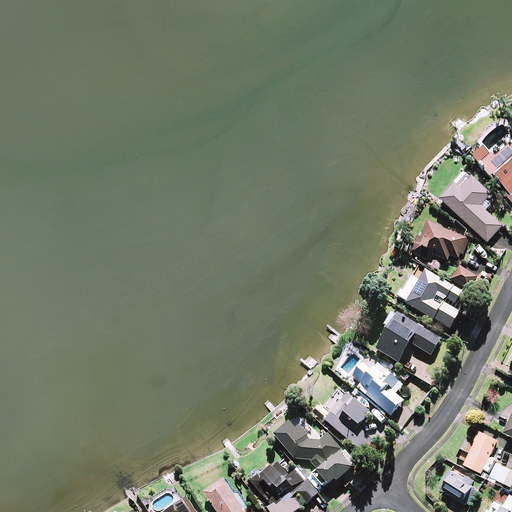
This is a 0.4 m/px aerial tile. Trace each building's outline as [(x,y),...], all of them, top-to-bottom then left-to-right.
[(511,146),(511,145),(496,157),(492,152),(490,154),(485,148),(472,158),(495,186),(511,206),(511,146)] [(491,196),(472,178),(462,189),(457,185),(441,201),(488,243),(502,227),(481,207),(491,196)] [(469,240),(428,222),(423,233),(420,231),(411,253),(431,262),(434,255),(448,261),(450,255),(460,260),(469,240)] [(463,292),(417,266),(406,287),(404,286),(398,297),(408,302),(407,304),(451,329),(461,312),(454,308),(463,292)] [(477,277),(460,267),(452,281),(469,291),(477,277)] [(399,314),(398,316),(391,312),(383,325),(390,329),(377,350),(399,363),(411,344),(432,356),(442,339),(399,314)] [(373,371),(363,362),(352,375),(362,383),(355,390),(388,419),(403,402),(395,395),(404,385),(379,363),(373,371)] [(359,397),(356,401),(355,400),(348,394),(325,421),(362,452),(373,440),(359,428),(371,414),(367,410),(370,406),(359,397)] [(382,414),(373,406),(369,411),(378,419),(382,414)] [(327,415),(317,410),(314,417),(323,422),(327,415)] [(340,452),(342,450),(329,435),(321,441),(307,440),(306,438),(308,436),(300,426),(297,428),(296,430),(290,422),(275,435),(296,460),(310,461),(318,470),(340,452)] [(473,440),(476,441),(464,465),(482,473),(498,441),(483,434),(478,431),(473,440)] [(318,470),(316,472),(312,475),(323,488),(327,484),(329,486),(336,480),(338,482),(354,468),(352,466),(356,462),(347,452),(343,455),(340,452),(318,470)] [(296,470),(289,476),(280,464),(263,477),(261,475),(251,482),(271,508),(269,509),(271,511),(296,511),(320,494),(309,479),(305,482),(296,470)] [(511,486),(511,471),(496,464),(490,477),(511,487),(511,486)] [(451,470),(445,480),(449,482),(445,488),(444,487),(442,491),(465,505),(466,503),(469,505),(479,490),(471,485),(475,479),(459,469),(456,474),(451,470)] [(245,511),(226,483),(207,495),(217,511),(245,511)] [(511,492),(501,486),(487,511),(511,511),(511,492)] [(169,511),(191,511),(185,502),(169,511)]
